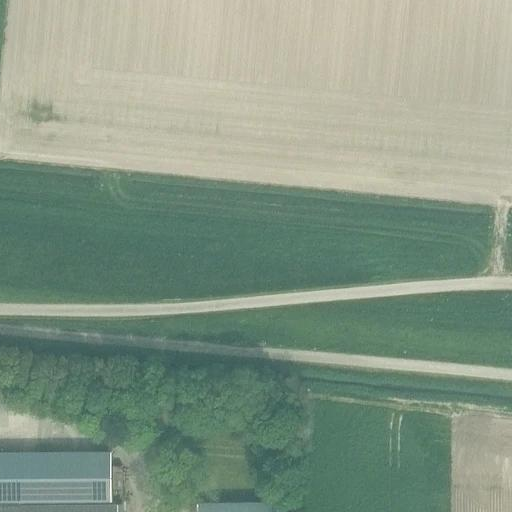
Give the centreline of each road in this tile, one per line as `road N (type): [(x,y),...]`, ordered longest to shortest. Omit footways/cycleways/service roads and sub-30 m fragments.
road 1 (unclassified): [(511,376),(0,328)]
road 2 (track): [(511,284),(210,306),(0,309)]
